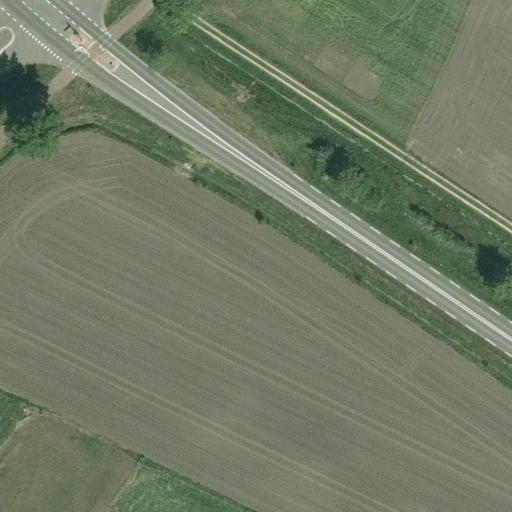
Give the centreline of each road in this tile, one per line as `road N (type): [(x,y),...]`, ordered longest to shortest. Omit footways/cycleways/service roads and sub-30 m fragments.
road 1 (track): [(511,231),(167,0)]
road 2 (primary): [(45,36),(195,141),(311,206)]
road 3 (primary): [(311,206),(73,14)]
road 4 (primary): [(511,341),(311,206)]
